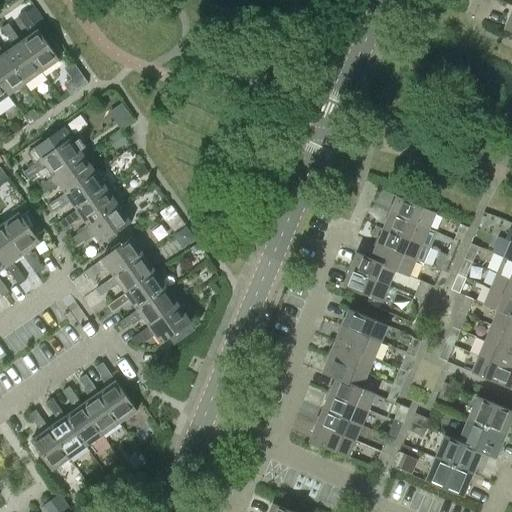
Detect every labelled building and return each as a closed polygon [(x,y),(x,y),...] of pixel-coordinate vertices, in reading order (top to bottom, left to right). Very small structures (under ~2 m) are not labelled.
[(35,7),(26,13),(33,24),(42,18),(35,7)] [(31,35),(21,42),(42,72),(59,60),(38,30),(33,24),(26,13),(25,12),(18,17),(31,35)] [(25,84),(42,72),(21,42),(8,24),(2,28),(14,47),(4,54),(25,84)] [(0,84),(8,96),(25,84),(4,54),(0,47),(0,84)] [(79,88),(87,82),(82,75),(74,80),(79,88)] [(0,101),(8,96),(0,84),(0,101)] [(33,110),(23,117),(29,124),(39,117),(33,110)] [(42,159),(23,172),(28,179),(47,166),(54,176),(54,177),(84,156),(71,138),(64,127),(34,148),(41,159),(42,159)] [(58,183),(65,193),(66,193),(95,172),(84,156),(54,177),(54,176),(35,189),(40,196),(58,183)] [(142,165),(135,169),(140,177),(147,172),(147,171),(142,164),(142,165)] [(77,210),(107,189),(95,172),(66,193),(65,193),(47,206),(52,213),(70,200),(77,210)] [(89,226),(89,227),(119,206),(107,189),(77,210),(59,223),(64,229),(82,217),(89,226)] [(390,213),(429,229),(436,213),(397,196),(390,213)] [(170,205),(160,213),(167,222),(177,215),(170,205)] [(131,223),(119,206),(89,227),(89,226),(70,239),(75,246),(94,233),(101,244),(131,223)] [(19,213),(2,225),(23,255),(36,273),(42,269),(29,250),(40,243),(36,236),(44,231),(29,211),(22,216),(19,213)] [(390,213),(384,228),(430,248),(437,232),(429,229),(390,213)] [(454,239),(462,243),(468,228),(460,224),(454,239)] [(26,280),(13,262),(23,255),(2,225),(0,226),(0,257),(6,266),(6,267),(19,285),(26,280)] [(384,228),(377,244),(416,260),(423,263),(430,248),(384,228)] [(114,277),(144,256),(132,238),(122,245),(112,251),(102,259),(84,272),(89,279),(107,266),(114,276),(114,277)] [(462,243),(454,239),(447,255),(456,258),(462,243)] [(112,251),(122,245),(120,241),(110,248),(112,251)] [(464,259),(473,262),(479,247),(471,243),(464,259)] [(197,244),(191,248),(193,252),(200,248),(197,244)] [(416,260),(377,244),(371,258),(371,259),(396,270),(395,271),(409,277),(416,260)] [(371,259),(371,258),(357,252),(350,269),(389,285),(395,271),(396,270),(371,259)] [(441,270),(449,274),(456,258),(447,255),(441,270)] [(119,283),(126,293),(156,272),(144,256),(114,277),(114,276),(96,289),(100,296),(119,283)] [(0,279),(0,270),(6,267),(6,266),(0,257),(0,293),(2,297),(9,292),(0,279)] [(511,260),(504,257),(497,273),(511,278),(511,260)] [(458,274),(466,278),(473,262),(464,259),(458,274)] [(389,285),(350,269),(343,285),(382,302),(389,285)] [(449,274),(441,270),(434,286),(443,289),(449,274)] [(126,293),(107,306),(112,313),(130,300),(137,310),(138,310),(167,289),(156,272),(126,293)] [(511,278),(497,273),(491,288),(511,297),(511,278)] [(466,278),(458,274),(451,290),(459,293),(466,278)] [(420,280),(414,296),(422,299),(429,284),(420,280)] [(511,297),(491,288),(484,305),(498,311),(498,310),(511,315),(511,297)] [(142,316),(149,326),(149,327),(179,306),(167,289),(138,310),(137,310),(119,323),(124,329),(142,316)] [(422,299),(414,296),(408,311),(416,314),(422,299)] [(465,296),(458,311),(467,314),(473,299),(465,296)] [(191,323),(179,306),(149,327),(149,326),(131,339),(136,346),(154,333),(161,344),(169,339),(190,324),(191,323)] [(349,309),(342,326),(381,342),(388,326),(349,309)] [(511,315),(498,310),(498,311),(492,325),(511,333),(511,315)] [(460,330),(467,314),(458,311),(452,326),(460,330)] [(190,324),(169,339),(174,345),(194,330),(190,324)] [(511,333),(492,325),(485,340),(511,351),(511,333)] [(336,341),(374,358),(381,342),(342,326),(336,341)] [(454,345),(460,330),(452,326),(445,342),(454,345)] [(413,337),(406,353),(414,356),(421,341),(413,337)] [(511,351),(485,340),(479,356),(511,370),(511,351)] [(329,357),(368,373),(374,358),(336,341),(329,357)] [(447,361),(454,345),(445,342),(439,357),(447,361)] [(406,353),(399,368),(408,372),(414,356),(406,353)] [(511,385),(511,370),(479,356),(472,372),(511,389),(511,385)] [(361,389),(362,387),(368,373),(329,357),(322,373),(336,379),(336,378),(361,389)] [(98,393),(119,423),(137,410),(116,381),(115,381),(103,363),(96,368),(108,386),(98,393)] [(399,368),(393,384),(401,387),(408,372),(399,368)] [(91,398),(82,404),(81,405),(102,434),(119,423),(98,393),(86,375),(79,379),(91,398)] [(330,394),(368,410),(375,393),(362,387),(361,389),(336,378),(336,379),(330,394)] [(444,382),(438,397),(446,401),(453,386),(444,382)] [(395,402),(401,387),(393,384),(386,399),(395,402)] [(75,409),(65,416),(86,446),(102,434),(81,405),(82,404),(69,386),(62,391),(75,409)] [(323,409),(362,425),(368,410),(330,394),(323,409)] [(468,419),(506,435),(511,419),(511,410),(478,396),(468,419)] [(69,458),(86,446),(65,416),(52,398),(45,403),(58,421),(48,428),(69,458)] [(394,420),(402,424),(408,408),(400,405),(394,420)] [(51,470),(69,458),(48,428),(35,409),(28,414),(41,433),(31,440),(51,470)] [(355,441),(362,425),(323,409),(317,424),(355,441)] [(411,422),(426,428),(430,420),(415,413),(411,422)] [(468,419),(459,441),(459,442),(482,452),(482,453),(496,458),(506,435),(468,419)] [(402,424),(394,420),(387,436),(395,439),(402,424)] [(426,428),(411,422),(408,430),(423,436),(426,428)] [(348,457),(355,441),(317,424),(310,441),(348,457)] [(473,474),(482,453),(482,452),(459,442),(459,441),(445,435),(435,458),(473,474)] [(389,455),(395,439),(387,436),(381,451),(389,455)] [(389,455),(381,451),(374,467),(382,470),(389,455)] [(400,470),(407,455),(399,452),(392,467),(400,470)] [(463,497),(473,474),(435,458),(426,481),(463,497)] [(118,473),(111,478),(115,484),(122,479),(118,473)] [(60,494),(50,500),(58,511),(61,511),(69,506),(60,494)] [(58,511),(50,500),(43,505),(48,511),(58,511)] [(293,511),(273,503),(269,511),(293,511)]
